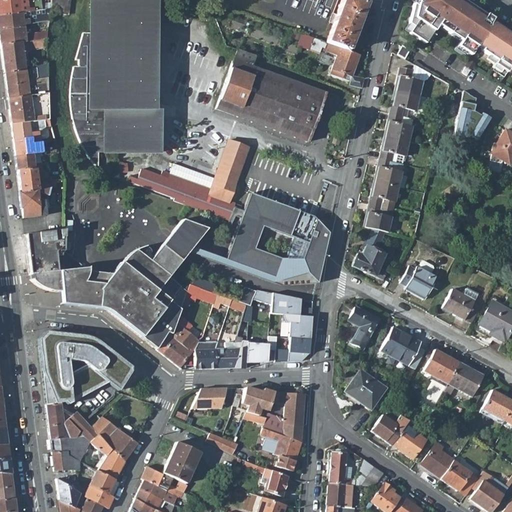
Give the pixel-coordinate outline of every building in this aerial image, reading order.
[(0,0),(0,14),(49,8),(50,0),(0,0)] [(67,15),(68,0),(50,0),(49,8),(49,13),(67,15)] [(154,0),(87,0),(88,35),(82,35),(77,45),(74,51),(70,63),(68,79),(67,84),(68,95),(68,102),(71,116),(75,129),(78,137),(84,146),(84,149),(88,157),(92,162),(98,168),(100,129),(104,129),(102,153),(129,154),(160,154),(160,111),(155,110),(154,0)] [(351,0),(340,0),(325,44),(346,51),(363,5),(351,0)] [(477,22),(486,28),(490,21),(491,19),(485,15),(482,20),(477,16),(480,12),(462,0),(452,0),(453,0),(452,0),(413,0),(413,4),(410,2),(405,22),(410,25),(406,31),(424,43),(436,25),(439,21),(463,37),(460,41),(456,47),(469,55),(477,44),(478,42),(469,37),(477,22)] [(49,13),(49,8),(0,14),(0,29),(23,27),(22,24),(37,22),(48,20),(49,13)] [(436,25),(460,41),(463,37),(439,21),(436,25)] [(511,35),(490,21),(486,28),(478,42),(477,44),(482,47),(480,50),(495,60),(490,67),(503,75),(507,69),(511,71),(511,35)] [(477,22),(469,37),(478,42),(486,28),(477,22)] [(23,27),(0,29),(0,45),(45,39),(46,32),(24,34),(23,27)] [(45,39),(0,45),(0,48),(3,73),(23,71),(20,54),(27,53),(27,51),(45,48),(45,44),(45,39)] [(349,82),(348,86),(360,89),(362,80),(351,77),(358,56),(346,51),(325,44),(311,39),(307,49),(317,53),(319,50),(334,56),(328,75),(334,77),(336,72),(350,78),(349,82)] [(398,46),(396,56),(404,60),(406,47),(398,46)] [(232,61),(215,109),(307,143),(314,123),(317,114),(324,94),(250,68),(254,57),(236,50),(233,61),(232,61)] [(3,73),(6,99),(46,93),(46,72),(46,63),(35,65),(30,65),(30,70),(23,71),(3,73)] [(411,72),(409,79),(421,82),(426,79),(429,74),(412,65),(411,72)] [(399,69),(393,91),(417,97),(421,82),(409,79),(411,72),(399,69)] [(336,72),(334,77),(349,82),(350,78),(336,72)] [(417,97),(393,91),(388,115),(401,118),(402,109),(420,114),(423,98),(417,97)] [(475,100),(462,92),(452,136),(464,139),(467,135),(475,140),(489,118),(480,113),(478,116),(472,113),(475,100)] [(46,93),(6,99),(10,125),(48,119),(46,93)] [(388,115),(383,137),(407,143),(410,128),(399,125),(401,118),(388,115)] [(399,125),(410,128),(412,120),(401,118),(399,125)] [(48,119),(10,125),(12,141),(28,139),(29,145),(38,143),(36,133),(41,128),(49,127),(48,121),(48,119)] [(492,143),(488,161),(500,164),(500,161),(508,165),(511,157),(511,138),(510,137),(511,135),(502,130),(497,139),(499,140),(497,144),(492,143)] [(407,143),(383,137),(378,159),(390,162),(392,155),(404,158),(407,143)] [(28,139),(12,141),(14,156),(31,154),(38,153),(41,153),(40,143),(38,143),(29,145),(28,139)] [(166,179),(140,170),(136,180),(127,176),(125,181),(134,184),(186,203),(186,204),(229,219),(234,205),(227,202),(247,149),(227,141),(215,173),(213,179),(172,165),(166,179)] [(31,154),(14,156),(16,171),(33,168),(34,171),(41,170),(40,161),(39,161),(33,162),(31,154)] [(378,159),(373,183),(397,188),(402,165),(390,162),(378,159)] [(34,171),(33,168),(16,171),(18,192),(36,190),(35,182),(42,181),(44,183),(44,189),(47,189),(50,180),(47,176),(42,177),(41,170),(34,171)] [(87,263),(87,268),(85,272),(84,270),(73,272),(72,259),(62,250),(62,251),(61,267),(56,271),(29,274),(30,282),(36,286),(45,291),(56,294),(61,294),(67,292),(75,287),(104,309),(140,338),(162,306),(178,311),(184,296),(186,292),(167,277),(187,253),(191,247),(206,231),(83,182),(80,211),(86,251),(87,257),(87,263)] [(367,205),(392,211),(397,188),(373,183),(367,205)] [(18,192),(18,193),(20,208),(21,208),(23,226),(45,224),(42,202),(44,200),(47,200),(46,194),(36,190),(18,192)] [(316,283),(327,233),(313,218),(249,194),(225,260),(295,285),(316,283)] [(367,205),(362,228),(371,230),(381,233),(387,234),(392,211),(367,205)] [(62,230),(24,234),(29,274),(56,271),(54,251),(62,251),(62,250),(62,243),(62,230)] [(354,254),(349,267),(377,279),(380,273),(375,271),(381,255),(373,251),(381,233),(371,230),(359,256),(354,254)] [(280,286),(295,285),(225,260),(191,247),(187,253),(280,286)] [(84,269),(72,259),(73,272),(84,270),(84,269)] [(410,291),(409,293),(424,301),(435,279),(416,268),(414,271),(408,268),(399,284),(405,287),(405,289),(407,290),(410,291)] [(61,294),(61,305),(104,309),(75,287),(67,292),(61,294)] [(184,296),(212,304),(215,296),(188,287),(186,292),(184,296)] [(245,306),(250,307),(252,298),(255,292),(242,288),(238,303),(245,306)] [(451,290),(441,310),(463,321),(474,300),(472,299),(474,295),(464,289),(460,295),(451,290)] [(298,308),(299,299),(283,296),(273,294),(256,290),(255,292),(252,298),(270,305),(269,314),(284,315),(297,316),(298,308)] [(215,296),(212,304),(211,308),(217,310),(219,304),(228,307),(230,301),(215,296)] [(238,303),(230,301),(228,307),(227,309),(242,314),(245,306),(238,303)] [(511,325),(511,314),(491,303),(479,326),(491,333),(493,329),(496,331),(493,337),(503,343),(511,325)] [(162,306),(140,338),(149,345),(155,350),(167,334),(169,335),(173,325),(178,311),(162,306)] [(310,317),(311,309),(298,308),(297,316),(309,317),(310,317)] [(361,350),(376,321),(353,309),(346,322),(358,327),(349,344),(361,350)] [(307,339),(308,324),(297,323),(297,316),(284,315),(283,322),(288,323),(286,338),(288,338),(307,339)] [(155,350),(180,370),(181,370),(183,367),(180,365),(190,352),(191,351),(194,349),(196,344),(173,325),(169,335),(167,334),(155,350)] [(419,343),(391,328),(379,351),(407,366),(419,343)] [(38,354),(44,404),(60,402),(59,390),(63,389),(64,389),(65,388),(66,388),(67,387),(68,386),(68,385),(68,383),(68,382),(65,361),(66,361),(66,360),(77,362),(78,362),(80,363),(82,363),(89,369),(90,370),(91,370),(92,371),(93,371),(94,371),(95,371),(97,370),(98,370),(98,369),(110,352),(98,343),(94,340),(88,337),(80,336),(45,332),(44,332),(43,332),(37,339),(36,339),(36,340),(36,341),(38,354)] [(274,349),(275,337),(267,336),(266,345),(246,344),(244,361),(266,362),(266,350),(274,351),(274,349)] [(287,350),(286,362),(300,362),(307,354),(308,340),(307,339),(288,338),(287,350)] [(232,368),(244,368),(244,361),(246,344),(246,342),(240,341),(240,343),(238,348),(232,368)] [(194,349),(193,370),(215,369),(214,351),(214,349),(216,342),(197,342),(196,344),(194,349)] [(214,349),(214,351),(215,369),(232,368),(238,348),(222,349),(214,349)] [(274,349),(274,351),(273,362),(286,362),(287,350),(274,349)] [(456,364),(433,351),(421,372),(445,385),(456,364)] [(116,391),(123,381),(128,372),(128,368),(112,354),(110,352),(98,369),(98,370),(97,370),(95,371),(94,371),(93,371),(92,371),(91,370),(90,370),(89,369),(82,363),(80,363),(78,362),(77,362),(66,360),(66,361),(65,361),(68,382),(68,383),(68,385),(68,386),(67,387),(66,388),(65,388),(64,389),(63,389),(59,390),(60,402),(64,402),(67,404),(105,382),(116,391)] [(456,364),(445,385),(441,393),(448,397),(453,389),(468,398),(480,376),(456,364)] [(357,372),(342,393),(368,412),(383,390),(357,372)] [(218,407),(224,387),(211,387),(204,387),(198,387),(190,408),(218,407)] [(270,402),(273,393),(261,390),(260,393),(254,392),(244,389),(240,403),(247,405),(244,413),(256,416),(258,410),(267,412),(270,402)] [(490,391),(481,407),(503,419),(511,403),(490,391)] [(261,429),(300,442),(303,395),(273,393),(270,402),(283,403),(282,419),(266,414),(265,419),(261,429)] [(67,404),(64,402),(60,402),(44,404),(49,439),(83,434),(87,442),(96,434),(90,426),(100,418),(96,415),(88,424),(85,420),(84,420),(67,404)] [(511,402),(511,403),(503,419),(511,423),(511,402)] [(398,416),(392,424),(381,416),(369,432),(390,446),(390,445),(404,426),(407,422),(398,416)] [(134,445),(135,443),(102,418),(101,417),(100,418),(90,426),(96,434),(108,449),(111,452),(122,461),(124,460),(134,445)] [(187,417),(185,424),(191,426),(194,420),(187,417)] [(404,426),(390,445),(410,459),(424,440),(413,433),(416,429),(409,425),(413,420),(410,417),(407,422),(404,426)] [(290,472),(300,442),(261,429),(259,436),(266,439),(265,441),(267,445),(265,452),(273,454),(278,456),(275,466),(290,472)] [(231,443),(208,433),(204,442),(205,442),(214,447),(231,456),(236,445),(231,443)] [(83,434),(49,439),(51,453),(65,451),(65,456),(69,458),(77,462),(78,462),(82,453),(87,444),(87,442),(83,434)] [(95,471),(113,480),(122,461),(111,452),(108,449),(96,434),(87,442),(91,446),(94,448),(97,451),(105,455),(95,471)] [(184,484),(198,453),(173,443),(160,473),(171,478),(178,482),(184,484)] [(434,443),(419,465),(439,480),(452,462),(452,461),(439,451),(441,447),(434,443)] [(0,458),(8,459),(6,444),(0,444),(0,458)] [(69,458),(65,456),(65,451),(51,453),(53,471),(62,471),(67,470),(72,471),(76,471),(79,471),(84,473),(92,476),(95,471),(83,465),(78,462),(77,462),(69,458)] [(344,454),(329,453),(327,483),(341,485),(341,478),(344,454)] [(8,459),(0,458),(0,473),(10,475),(8,459)] [(362,460),(355,479),(354,486),(373,487),(382,474),(362,460)] [(266,479),(264,484),(262,490),(279,496),(286,477),(267,470),(245,461),(243,466),(262,473),(261,477),(266,479)] [(452,462),(439,480),(456,491),(469,473),(452,462)] [(160,473),(145,467),(145,468),(143,472),(139,480),(142,481),(167,492),(180,497),(182,492),(186,485),(184,484),(178,482),(174,489),(167,485),(171,478),(160,473)] [(92,476),(88,485),(112,496),(118,483),(113,480),(95,471),(92,476)] [(0,487),(12,487),(10,475),(0,473),(0,487)] [(469,473),(456,491),(464,497),(470,488),(477,479),(469,473)] [(491,489),(495,483),(481,473),(477,479),(481,482),(491,489)] [(481,482),(477,479),(470,488),(474,491),(481,482)] [(167,492),(142,481),(137,490),(159,500),(163,501),(167,492)] [(474,491),(468,500),(485,511),(489,511),(501,496),(491,489),(481,482),(474,491)] [(326,483),(324,506),(326,506),(343,507),(350,507),(352,486),(341,485),(327,483),(326,483)] [(382,483),(365,507),(366,509),(366,511),(372,504),(383,511),(388,511),(399,498),(389,491),(390,489),(382,483)] [(501,496),(505,490),(495,483),(491,489),(501,496)] [(0,500),(14,500),(12,487),(0,487),(0,500)] [(159,500),(137,490),(133,499),(143,506),(158,511),(160,509),(160,508),(156,507),(159,500)] [(182,492),(180,497),(190,501),(192,497),(182,492)] [(101,506),(78,494),(72,507),(57,500),(58,511),(75,511),(76,510),(79,511),(98,511),(101,506)] [(282,505),(279,504),(256,496),(254,496),(252,501),(257,501),(280,505),(282,505)] [(511,511),(511,498),(501,511),(511,511)] [(158,511),(143,506),(133,499),(128,510),(132,511),(158,511)] [(0,511),(15,511),(14,500),(0,500),(0,511)] [(421,511),(422,511),(404,500),(395,511),(421,511)] [(280,505),(257,501),(252,501),(248,511),(281,511),(284,506),(282,505),(280,505)]
